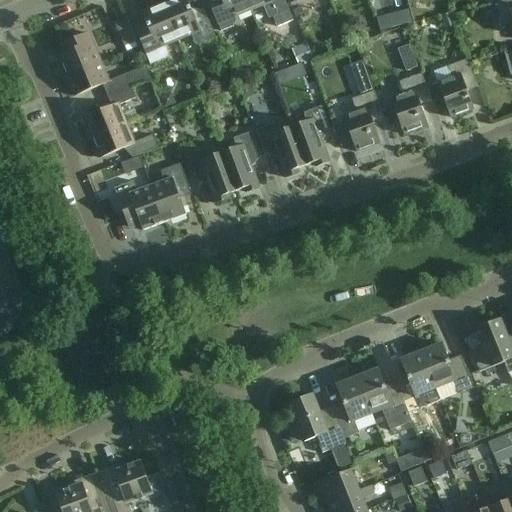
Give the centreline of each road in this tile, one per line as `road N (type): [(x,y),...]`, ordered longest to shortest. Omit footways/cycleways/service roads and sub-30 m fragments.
road 1 (residential): [(15,16),(114,259),(140,262),(511,128)]
road 2 (residential): [(254,398),(274,369),(511,278)]
road 3 (residential): [(121,415),(0,480)]
road 4 (residential): [(121,415),(146,422),(184,511)]
road 5 (residential): [(254,398),(255,423),(291,511)]
